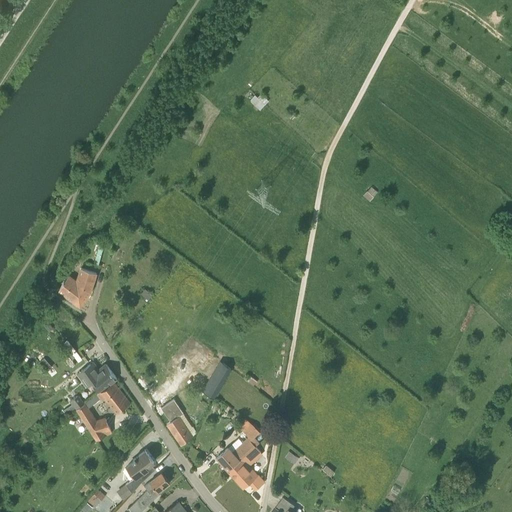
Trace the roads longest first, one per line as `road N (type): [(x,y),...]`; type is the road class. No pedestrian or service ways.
road 1 (track): [(412,0),(329,155),(268,482)]
road 2 (residential): [(220,511),(90,316)]
